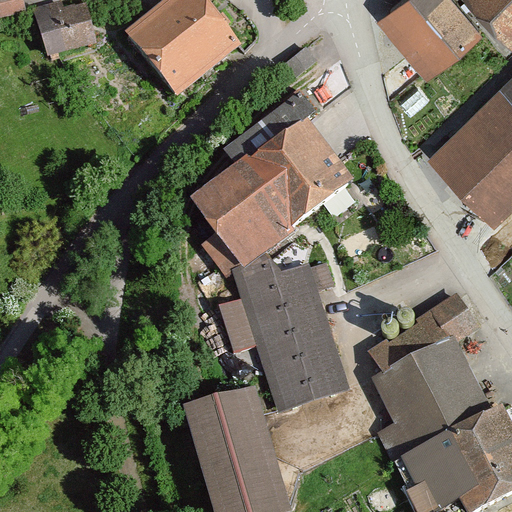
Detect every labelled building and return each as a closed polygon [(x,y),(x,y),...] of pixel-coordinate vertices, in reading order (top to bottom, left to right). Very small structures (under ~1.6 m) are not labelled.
[(23,0),(0,0),(0,24),(28,17),(23,0)] [(236,42),(201,0),(172,0),(132,32),(179,89),(236,42)] [(488,33),(459,0),(408,0),(385,19),(436,78),(488,33)] [(511,0),(469,0),(511,38),(511,0)] [(91,12),(39,26),(49,64),(102,49),(91,12)] [(310,48),(286,62),(295,76),(319,62),(310,48)] [(511,210),(511,78),(433,156),(500,223),(511,210)] [(310,120),(197,205),(249,273),(362,188),(310,120)] [(237,358),(260,351),(280,415),(352,392),(313,267),(279,278),(276,265),(237,278),(245,304),(223,311),(237,358)] [(482,330),(459,293),(430,311),(448,344),(375,382),(398,426),(381,435),(396,465),(494,414),(458,345),(482,330)] [(296,511),(257,389),(189,410),(221,511),(296,511)] [(494,414),(396,465),(421,511),(448,511),(464,504),(468,511),(489,511),(511,500),(511,421),(505,408),(494,414)]
